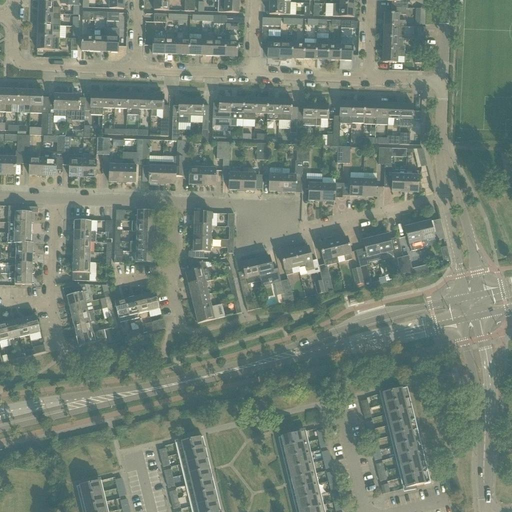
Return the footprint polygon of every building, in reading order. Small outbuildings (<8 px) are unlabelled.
[(78,16),(78,7),(78,0),(67,0),(68,6),(73,7),(73,16),(78,16)] [(123,10),(123,0),(109,0),(109,9),(123,10)] [(168,12),(167,0),(153,0),(153,11),(168,12)] [(184,0),(184,12),(189,12),(194,12),(194,4),(194,0),(184,0)] [(385,0),(385,2),(393,2),(393,8),(393,9),(405,9),(406,2),(400,2),(400,0),(385,0)] [(238,14),(238,1),(224,1),(219,1),(218,13),(238,14)] [(52,9),(53,3),(38,2),(38,14),(60,15),(60,9),(52,9)] [(289,15),(290,3),(283,3),(269,3),(268,15),(282,15),(289,15)] [(353,18),(353,6),(339,5),(333,5),(332,17),(353,18)] [(405,15),(405,9),(393,9),(393,8),(390,8),(390,15),(381,14),(380,16),(380,20),(381,22),(383,22),(383,27),(398,28),(398,27),(403,28),(405,28),(406,22),(398,22),(398,15),(405,15)] [(94,21),(94,18),(95,13),(82,13),(82,21),(94,21)] [(107,13),(106,22),(119,22),(119,14),(107,13)] [(60,21),(60,15),(38,14),(37,26),(52,27),(52,21),(60,21)] [(165,24),(166,16),(153,15),(153,23),(165,24)] [(225,17),(225,25),(244,26),(244,18),(225,17)] [(262,18),(261,26),(280,27),(281,19),(262,18)] [(415,18),(415,26),(425,26),(425,18),(415,18)] [(59,39),(59,28),(52,27),(37,26),(37,38),(59,39)] [(379,32),(379,39),(403,40),(403,28),(398,27),(398,28),(383,27),(383,31),(380,31),(379,32)] [(415,40),(424,40),(425,29),(413,28),(412,40),(415,40)] [(106,38),(106,30),(100,30),(99,37),(94,37),(93,52),(105,53),(106,38)] [(119,30),(106,30),(106,38),(105,53),(118,53),(119,30)] [(188,56),(188,41),(183,41),(183,34),(177,34),(177,41),(176,41),(176,56),(188,56)] [(93,52),(94,37),(82,37),(81,52),(93,52)] [(212,57),(213,42),(207,42),(207,38),(201,37),(201,41),(200,41),(200,56),(212,57)] [(224,57),(225,38),(223,38),(220,37),(217,37),(213,38),(213,42),(212,57),(224,57)] [(236,58),(237,43),(237,38),(236,37),(231,37),(230,39),(230,43),(225,42),(225,39),(225,38),(224,57),(229,58),(229,59),(231,60),(233,60),(236,59),(236,58)] [(59,52),(59,39),(37,38),(36,51),(59,52)] [(279,62),(279,44),(280,38),(268,38),(267,58),(272,58),(271,60),(273,61),(279,62)] [(291,44),(292,38),(286,38),(286,44),(279,44),(279,62),(285,62),(286,61),(286,59),(291,59),(291,44)] [(316,45),(315,60),(327,60),(328,46),(328,40),(316,39),(316,45)] [(379,39),(379,44),(380,46),(382,46),(382,51),(404,52),(404,47),(403,47),(403,40),(379,39)] [(164,55),(164,40),(152,40),(151,55),(164,55)] [(176,56),(176,41),(164,40),(164,55),(176,56)] [(424,52),(424,40),(415,40),(414,51),(424,52)] [(200,56),(200,41),(188,41),(188,56),(200,56)] [(77,52),(77,43),(71,43),(71,48),(68,48),(68,52),(77,52)] [(303,60),(303,45),(291,44),(291,59),(303,60)] [(315,60),(316,45),(303,45),(303,60),(315,60)] [(339,61),(340,46),(328,46),(327,60),(339,61)] [(351,47),(340,46),(339,61),(351,61),(351,47)] [(404,58),(404,52),(382,51),(382,63),(396,64),(396,58),(404,58)] [(423,65),(424,55),(415,55),(414,64),(423,65)] [(18,107),(18,91),(6,91),(5,113),(11,113),(12,106),(18,107)] [(30,114),(30,92),(18,91),(18,107),(25,107),(24,114),(30,114)] [(91,94),(90,109),(102,109),(103,95),(98,94),(98,93),(96,91),(92,91),(91,93),(91,94)] [(42,92),(30,92),(30,114),(42,115),(41,125),(41,137),(47,137),(48,115),(42,114),(42,92)] [(48,115),(47,137),(53,138),(54,117),(66,118),(66,95),(64,95),(64,97),(54,96),(53,115),(48,115)] [(66,118),(66,126),(71,126),(71,122),(84,123),(85,99),(79,99),(79,97),(69,97),(69,95),(67,95),(66,118)] [(114,110),(115,95),(103,95),(102,109),(114,110)] [(126,110),(127,95),(115,95),(114,110),(126,110)] [(138,111),(139,96),(127,95),(126,110),(126,116),(138,116),(138,111)] [(151,111),(151,96),(139,96),(138,111),(151,111)] [(151,111),(150,118),(157,118),(157,111),(162,111),(162,120),(161,120),(160,137),(167,138),(169,107),(163,107),(163,96),(151,96),(151,111)] [(219,99),(219,105),(213,105),(212,120),(230,121),(231,99),(219,99)] [(242,121),(243,100),(231,99),(230,121),(242,121)] [(190,121),(190,118),(191,101),(179,100),(178,107),(172,107),(172,118),(171,142),(177,142),(182,142),(182,131),(178,131),(178,124),(190,125),(190,121)] [(254,122),(255,115),(255,100),(243,100),(242,121),(254,122)] [(266,115),(267,101),(255,100),(255,115),(266,115)] [(279,101),(278,122),(290,122),(290,129),(290,134),(291,134),(296,134),(297,134),(297,128),(297,109),(291,109),(292,101),(291,101),(290,100),(286,100),(285,101),(279,101)] [(203,101),(191,101),(190,118),(202,119),(201,143),(207,143),(208,116),(208,107),(203,107),(203,101)] [(278,122),(279,101),(267,101),(266,115),(266,121),(278,122)] [(315,127),(316,105),(311,105),(310,103),(304,103),(303,105),(303,109),(297,109),(297,128),(302,129),(303,127),(315,127)] [(339,117),(339,125),(351,125),(352,104),(339,103),(339,117)] [(352,104),(351,125),(363,126),(364,104),(352,104)] [(375,126),(376,104),(364,104),(363,126),(375,126)] [(387,120),(388,105),(376,104),(375,126),(387,126),(387,120)] [(328,106),(316,105),(315,127),(320,127),(320,128),(327,129),(328,106)] [(399,120),(400,105),(388,105),(387,120),(393,120),(393,127),(399,127),(399,120)] [(412,112),(412,106),(400,105),(399,120),(412,121),(412,120),(421,121),(421,113),(412,112)] [(400,134),(400,146),(410,146),(410,135),(400,134)] [(62,173),(63,166),(64,138),(57,138),(57,154),(43,154),(43,160),(42,177),(55,177),(55,170),(62,171),(62,173)] [(82,178),(83,156),(69,156),(70,138),(64,138),(63,166),(69,166),(69,178),(82,178)] [(143,152),(142,166),(150,166),(149,184),(162,185),(163,164),(149,163),(150,141),(143,141),(143,152)] [(182,178),(183,159),(183,142),(182,142),(177,142),(177,157),(174,157),(174,164),(163,164),(162,185),(175,185),(175,177),(182,178)] [(202,187),(202,170),(203,165),(195,164),(195,167),(189,167),(189,164),(189,159),(190,142),(183,142),(183,159),(182,178),(182,177),(189,177),(189,186),(202,187)] [(295,162),(295,173),(302,173),(303,163),(303,146),(297,146),(297,162),(295,162)] [(423,150),(416,150),(421,168),(427,167),(423,150)] [(15,176),(16,165),(15,157),(10,157),(10,159),(3,159),(2,175),(15,176)] [(42,177),(43,160),(36,160),(36,158),(30,158),(29,165),(29,176),(42,177)] [(83,162),(82,178),(95,179),(96,165),(96,160),(90,160),(90,163),(83,162)] [(136,165),(131,165),(131,160),(123,160),(122,161),(122,183),(135,184),(136,171),(136,165)] [(122,183),(122,161),(116,161),(116,165),(110,165),(109,183),(122,183)] [(384,177),(384,187),(392,187),(392,192),(404,192),(405,171),(392,171),(391,166),(384,165),(384,177)] [(209,170),(202,170),(202,187),(215,187),(216,168),(209,168),(209,170)] [(418,175),(418,172),(405,171),(404,192),(418,193),(418,175)] [(242,191),(242,175),(235,175),(235,173),(229,173),(229,191),(242,191)] [(250,175),(242,175),(242,191),(255,192),(255,174),(250,174),(250,175)] [(282,192),(282,177),(275,176),(275,174),(269,174),(269,192),(282,192)] [(289,177),(282,177),(282,192),(295,193),(295,175),(289,175),(289,177)] [(356,179),(350,178),(349,197),(362,198),(362,181),(356,181),(356,179)] [(370,181),(362,181),(362,198),(376,199),(376,179),(370,179),(370,181)] [(322,201),(322,186),(322,185),(322,181),(305,180),(305,189),(309,189),(308,201),(322,201)] [(335,184),(330,184),(330,186),(322,186),(322,201),(335,202),(335,184)] [(14,218),(14,224),(31,224),(32,214),(24,214),(24,208),(8,208),(8,218),(14,218)] [(116,211),(115,222),(121,222),(124,222),(124,211),(116,211)] [(137,212),(137,222),(154,223),(155,213),(137,212)] [(194,214),(194,227),(212,227),(213,227),(211,227),(211,220),(213,220),(213,215),(194,214)] [(430,222),(417,225),(421,241),(424,240),(428,239),(429,241),(444,237),(440,219),(439,220),(442,231),(433,233),(430,222)] [(74,222),(74,232),(91,233),(92,223),(74,222)] [(154,233),(154,223),(137,222),(137,223),(132,222),(131,232),(136,232),(136,233),(154,233)] [(31,235),(31,224),(14,224),(8,223),(8,234),(14,234),(31,235)] [(417,225),(405,228),(409,246),(411,253),(423,250),(422,248),(421,241),(417,225)] [(212,233),(212,227),(194,227),(194,239),(210,240),(210,233),(212,233)] [(96,233),(91,233),(74,232),(74,243),(91,243),(96,243),(96,233)] [(136,233),(136,237),(135,237),(132,239),(132,243),(154,243),(154,233),(136,233)] [(14,234),(14,245),(16,245),(16,244),(31,245),(31,235),(14,234)] [(388,235),(375,238),(379,254),(386,252),(386,255),(392,253),(389,241),(388,235)] [(364,250),(356,252),(360,268),(360,269),(364,285),(370,283),(365,260),(373,258),(372,256),(379,254),(375,238),(362,241),(364,250)] [(212,245),(212,240),(210,240),(194,239),(193,253),(210,253),(210,245),(212,245)] [(347,239),(333,242),(337,258),(343,257),(345,263),(352,261),(347,239)] [(233,241),(228,241),(221,240),(221,249),(228,249),(228,254),(233,254),(233,244),(233,241)] [(333,242),(319,246),(322,258),(324,266),(325,267),(327,267),(332,266),(330,260),(337,258),(333,242)] [(91,254),(91,243),(74,243),(73,253),(91,254)] [(153,254),(154,243),(132,243),(130,243),(129,253),(136,253),(153,254)] [(33,245),(31,245),(16,244),(16,245),(15,254),(15,255),(33,255),(33,245)] [(450,263),(446,247),(440,249),(444,265),(450,263)] [(319,267),(313,268),(308,248),(294,252),(298,267),(300,276),(307,275),(306,272),(313,270),(314,274),(320,273),(319,267)] [(291,269),(298,267),(294,252),(281,255),(286,276),(292,275),(291,269)] [(90,264),(91,254),(73,253),(73,263),(90,264)] [(153,265),(153,254),(136,253),(135,265),(153,265)] [(32,265),(33,255),(15,255),(15,254),(9,254),(9,259),(15,259),(15,265),(32,265)] [(409,256),(402,258),(406,274),(413,273),(409,256)] [(269,258),(255,261),(259,277),(259,276),(265,275),(266,281),(274,279),(269,258)] [(406,274),(402,258),(396,259),(400,276),(406,274)] [(259,277),(255,261),(242,264),(245,277),(239,279),(246,307),(247,312),(259,309),(258,304),(252,305),(248,285),(255,283),(260,282),(259,277)] [(90,275),(90,264),(73,263),(72,275),(72,281),(89,282),(89,275),(90,275)] [(205,276),(204,270),(207,269),(205,263),(191,263),(193,272),(186,274),(189,287),(205,283),(203,276),(205,276)] [(230,264),(224,264),(227,277),(232,276),(230,264)] [(15,268),(11,267),(9,269),(9,275),(32,276),(32,265),(15,265),(15,268)] [(360,269),(352,271),(354,279),(356,286),(364,285),(360,269)] [(32,286),(32,276),(9,275),(9,280),(14,280),(13,284),(14,284),(14,286),(32,286)] [(288,280),(281,282),(286,303),(294,301),(292,293),(291,289),(290,289),(288,280)] [(330,280),(322,282),(325,294),(332,292),(333,292),(330,280)] [(207,282),(205,283),(189,287),(192,299),(208,295),(206,288),(208,288),(207,282)] [(281,282),(274,284),(277,293),(280,305),(286,303),(281,282)] [(322,282),(314,284),(315,288),(317,296),(325,294),(322,282)] [(87,293),(85,286),(71,286),(74,296),(66,298),(69,308),(86,304),(83,294),(87,293)] [(108,287),(102,286),(105,299),(110,298),(109,292),(108,287)] [(155,293),(145,296),(149,313),(159,310),(155,293)] [(210,295),(208,295),(192,299),(195,311),(211,307),(209,301),(211,300),(210,295)] [(149,313),(145,296),(135,298),(139,315),(149,313)] [(125,301),(130,322),(140,319),(139,315),(135,298),(125,301)] [(130,322),(125,301),(114,303),(119,324),(130,322)] [(88,313),(86,304),(69,308),(71,318),(88,314),(88,313)] [(218,319),(216,309),(215,306),(211,307),(195,311),(198,324),(218,319)] [(95,323),(93,312),(88,313),(88,314),(71,318),(74,328),(91,324),(95,323)] [(36,317),(26,320),(30,336),(40,334),(36,317)] [(30,336),(26,320),(16,322),(20,339),(30,336)] [(20,339),(16,322),(6,324),(10,341),(20,339)] [(165,330),(163,322),(152,325),(154,332),(165,330)] [(0,343),(10,341),(6,324),(0,325),(0,343)] [(93,334),(91,324),(74,328),(76,338),(93,334)] [(154,332),(152,325),(145,326),(147,334),(154,332)] [(93,334),(76,338),(79,348),(84,347),(85,353),(103,349),(99,332),(93,334)] [(128,335),(122,337),(123,342),(134,340),(134,337),(132,332),(127,333),(128,335)] [(45,353),(44,346),(43,346),(32,349),(33,351),(34,355),(45,353)] [(382,395),(380,395),(380,396),(383,395),(385,405),(409,399),(408,393),(406,393),(405,389),(407,389),(406,388),(382,394),(382,395)] [(409,399),(385,405),(388,416),(410,410),(409,406),(411,406),(409,399)] [(410,410),(388,416),(390,426),(414,420),(413,414),(412,414),(410,410)] [(414,420),(390,426),(393,436),(416,431),(415,427),(416,427),(414,420)] [(416,431),(393,436),(395,447),(419,441),(418,435),(417,435),(416,431)] [(308,443),(305,432),(278,438),(279,442),(282,441),(284,448),(308,443)] [(202,437),(175,444),(178,455),(202,449),(200,442),(203,441),(202,437)] [(419,441),(395,447),(398,458),(421,452),(420,448),(421,447),(419,441)] [(311,453),(308,443),(284,448),(286,456),(283,456),(284,460),(311,453)] [(202,449),(178,455),(180,465),(208,459),(207,456),(204,456),(202,449)] [(421,452),(398,458),(401,468),(425,462),(423,456),(422,456),(421,452)] [(313,464),(311,453),(284,460),(284,463),(287,462),(289,469),(313,464)] [(208,459),(180,465),(183,476),(207,470),(205,463),(208,462),(208,459)] [(425,462),(401,468),(403,478),(426,473),(425,469),(426,468),(425,462)] [(316,474),(313,464),(289,469),(291,477),(288,477),(289,481),(316,474)] [(207,470),(183,476),(186,486),(213,480),(212,477),(209,477),(207,470)] [(406,489),(403,489),(403,490),(405,489),(405,490),(430,483),(428,477),(427,477),(426,473),(403,478),(406,489)] [(318,485),(316,474),(289,481),(289,484),(292,483),(294,490),(318,485)] [(213,480),(186,486),(188,497),(212,491),(211,484),(213,483),(213,480)] [(81,490),(82,497),(100,493),(98,483),(101,482),(100,481),(77,487),(78,491),(81,490)] [(321,495),(318,485),(294,490),(296,498),(293,499),(294,502),(321,495)] [(212,491),(188,497),(191,507),(218,501),(217,498),(214,498),(212,491)] [(103,504),(100,493),(82,497),(84,505),(81,505),(82,509),(103,504)] [(323,506),(321,495),(294,502),(295,505),(297,504),(299,511),(323,506)] [(218,501),(191,507),(191,511),(217,511),(218,511),(216,505),(219,504),(218,501)]
